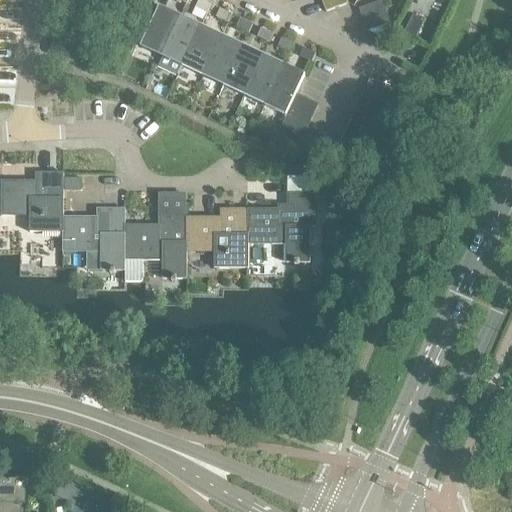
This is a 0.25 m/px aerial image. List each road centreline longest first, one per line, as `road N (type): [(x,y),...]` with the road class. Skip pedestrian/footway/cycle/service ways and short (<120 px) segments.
road 1 (secondary): [(511,176),(358,511)]
road 2 (tertiary): [(284,511),(137,442),(0,400)]
road 3 (secondary): [(402,511),(511,284)]
road 4 (residential): [(25,131),(115,133),(137,182),(230,183),(240,173)]
road 5 (residential): [(314,146),(361,50),(253,0)]
road 6 (residential): [(25,131),(42,0)]
